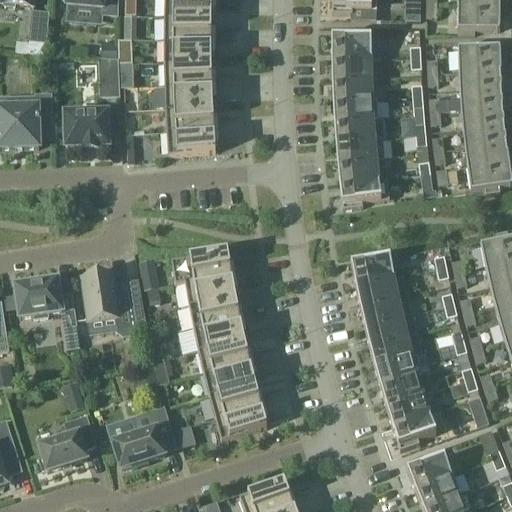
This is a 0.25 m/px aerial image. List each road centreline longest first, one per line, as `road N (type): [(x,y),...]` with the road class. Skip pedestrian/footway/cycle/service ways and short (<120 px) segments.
road 1 (residential): [(342,441),(305,310),(287,172)]
road 2 (residential): [(134,505),(342,441)]
road 3 (residential): [(115,178),(120,244),(0,262)]
road 4 (residential): [(287,172),(274,69),(280,0)]
road 5 (residential): [(115,178),(287,172)]
